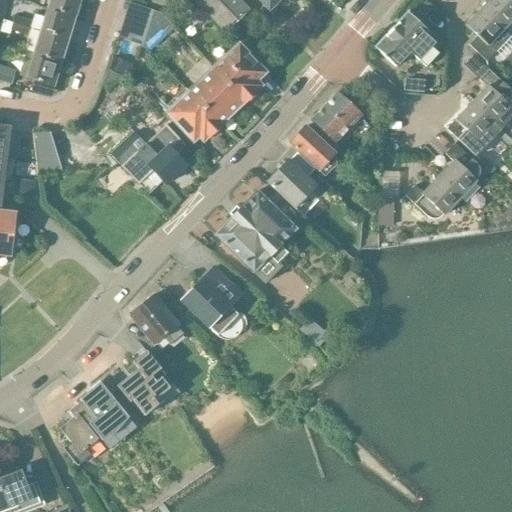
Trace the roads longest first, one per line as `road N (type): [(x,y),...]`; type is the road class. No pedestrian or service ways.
road 1 (residential): [(0,402),(69,349),(335,57)]
road 2 (residential): [(335,57),(424,133),(446,103),(455,14),(467,0)]
road 3 (residential): [(0,104),(37,113),(72,109),(108,0)]
